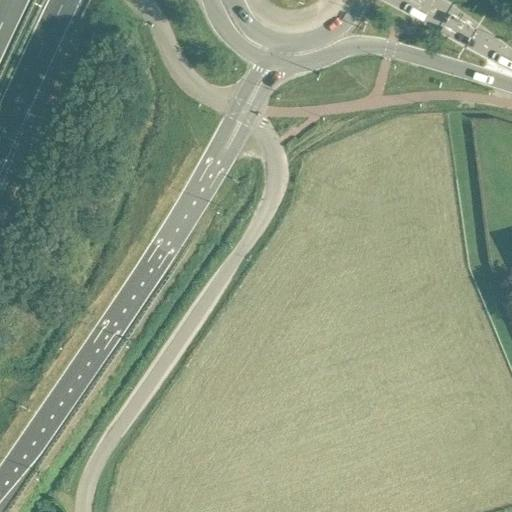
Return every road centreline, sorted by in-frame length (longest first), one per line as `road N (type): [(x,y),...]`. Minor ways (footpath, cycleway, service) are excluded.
road 1 (unclassified): [(89,511),(103,454),(278,190),(277,145),(250,116)]
road 2 (motorway): [(0,486),(222,154)]
road 3 (tertiary): [(319,57),(363,44),(511,81)]
road 4 (motorway): [(0,146),(67,0)]
road 5 (unclassified): [(237,109),(185,74),(142,0)]
